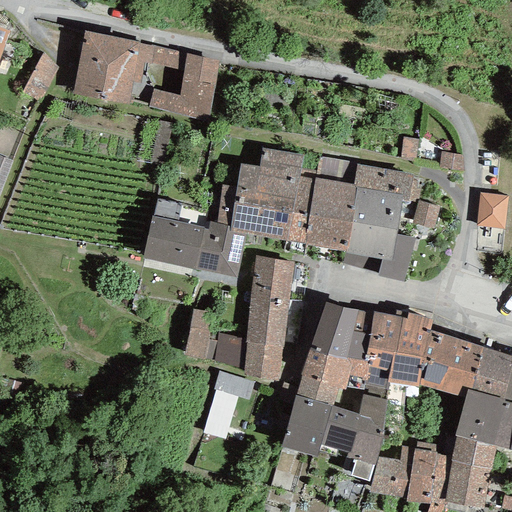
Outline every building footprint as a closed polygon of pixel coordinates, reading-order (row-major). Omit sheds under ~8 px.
[(0,56),(9,32),(0,28),(0,56)] [(140,42),(84,31),(73,94),(128,104),(133,80),(140,43),(140,42)] [(186,54),(140,43),(133,80),(140,83),(144,63),(183,71),(186,54)] [(58,69),(43,53),(22,92),(38,103),(58,69)] [(208,123),(219,61),(186,54),(183,71),(179,95),(153,89),(148,107),(208,123)] [(0,123),(0,150),(16,150),(16,124),(0,123)] [(399,159),(415,161),(417,139),(402,137),(399,159)] [(261,149),(259,166),(241,164),(236,188),(221,185),(217,223),(230,226),(230,231),(246,234),(286,241),(301,169),(303,155),(261,149)] [(463,171),(462,155),(441,151),(438,168),(463,171)] [(0,191),(12,161),(0,156),(0,191)] [(316,171),(315,178),(353,186),(356,164),(319,156),(316,171)] [(402,196),(401,201),(417,203),(418,200),(420,186),(417,185),(418,182),(412,181),(413,175),(356,164),(353,186),(356,187),(402,196)] [(286,241),(304,244),(315,178),(316,171),(301,169),(286,241)] [(315,178),(304,244),(346,252),(356,187),(353,186),(315,178)] [(415,238),(396,234),(401,201),(402,196),(356,187),(346,252),(342,263),(378,273),(377,276),(404,282),(415,238)] [(507,196),(480,192),(475,225),(503,229),(507,196)] [(157,199),(153,216),(177,221),(181,204),(157,199)] [(439,206),(418,200),(417,203),(412,223),(432,229),(439,206)] [(151,216),(142,259),(194,270),(203,229),(204,227),(177,221),(153,216),(151,216)] [(237,278),(246,234),(230,231),(230,226),(217,223),(209,222),(207,230),(203,229),(194,270),(237,278)] [(294,262),(255,256),(250,294),(288,300),(294,262)] [(246,339),(246,343),(283,347),(288,300),(250,294),(246,339)] [(345,308),(325,302),(310,348),(353,360),(364,362),(373,313),(345,308)] [(213,313),(192,309),(183,355),(204,359),(208,339),(213,313)] [(389,372),(387,382),(417,386),(418,384),(423,359),(430,330),(432,321),(408,312),(396,310),(395,316),(373,313),(364,362),(369,362),(368,367),(389,372)] [(465,398),(468,390),(471,390),(482,347),(430,330),(423,359),(418,384),(465,398)] [(216,341),(213,361),(244,370),(246,343),(246,339),(218,333),(216,341)] [(204,359),(213,361),(216,341),(208,339),(204,359)] [(278,380),(283,347),(246,343),(244,370),(243,375),(278,380)] [(511,361),(511,356),(489,350),(482,347),(471,390),(502,399),(511,361)] [(338,388),(345,390),(346,386),(363,390),(368,367),(369,362),(364,362),(353,360),(310,348),(295,396),(331,407),(332,407),(338,388)] [(511,353),(511,356),(511,361),(502,399),(511,401),(511,353)] [(359,415),(347,453),(345,458),(356,461),(373,465),(375,466),(378,457),(383,439),(385,400),(387,382),(389,372),(368,367),(363,390),(362,395),(357,415),(359,415)] [(248,400),(254,382),(217,370),(211,389),(216,391),(203,433),(224,439),(237,397),(248,400)] [(465,398),(454,436),(496,447),(509,450),(511,439),(511,401),(502,399),(471,390),(468,390),(465,398)] [(320,445),(331,407),(295,396),(281,447),(317,457),(320,445)] [(331,407),(320,445),(347,453),(359,415),(357,415),(332,407),(331,407)] [(445,501),(483,509),(490,469),(496,447),(454,436),(451,457),(445,501)] [(373,476),(368,492),(406,498),(414,448),(401,446),(399,461),(378,457),(375,466),(373,476)] [(437,452),(414,448),(406,498),(406,502),(430,503),(444,505),(445,501),(451,457),(436,455),(437,452)] [(368,482),(373,465),(356,461),(351,476),(368,482)] [(511,497),(504,496),(501,508),(511,510),(511,497)] [(430,503),(427,511),(441,511),(444,505),(430,503)]
